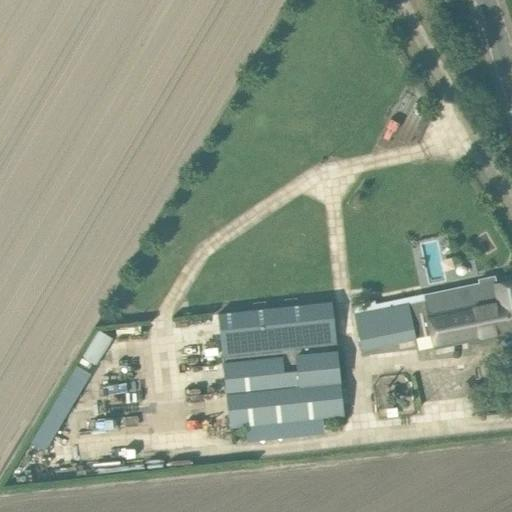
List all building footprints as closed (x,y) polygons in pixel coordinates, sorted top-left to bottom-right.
[(459,291),(421,300),(421,301),(429,338),(430,338),(433,351),(511,334),(511,280),(467,290),(468,296),(461,297),(459,291)] [(429,338),(421,301),(355,314),(363,352),(429,338)] [(342,305),(242,316),(247,355),(346,345),(343,316),(342,305)] [(342,416),(338,384),(335,353),(222,364),(225,396),(230,428),(342,416)] [(104,429),(152,429),(152,367),(121,367),(120,379),(104,378),(104,429)]
